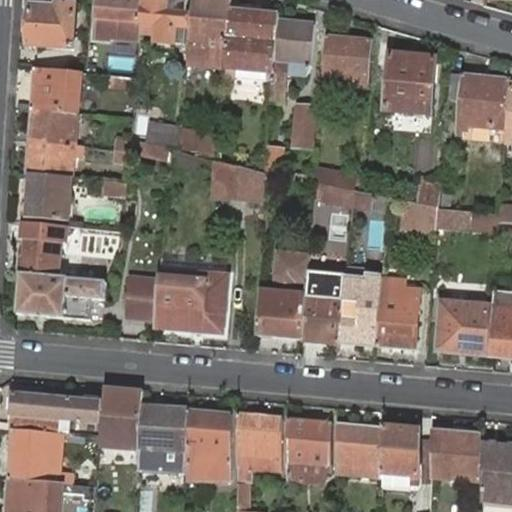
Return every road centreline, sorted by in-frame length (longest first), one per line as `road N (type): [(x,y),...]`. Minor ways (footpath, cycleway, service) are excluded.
road 1 (residential): [(0,354),(511,400)]
road 2 (residential): [(377,0),(511,39)]
